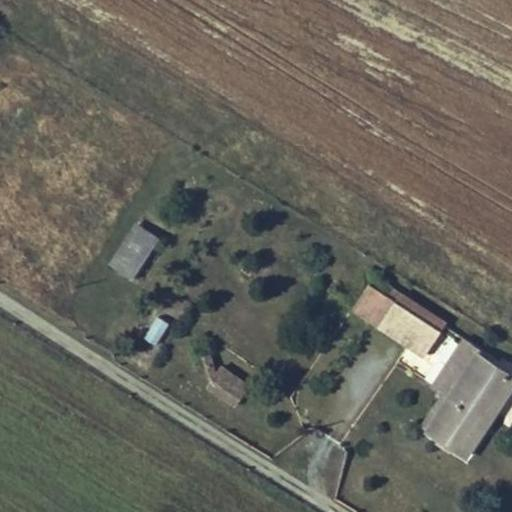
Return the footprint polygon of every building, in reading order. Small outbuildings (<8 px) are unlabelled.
[(137,225),(114,260),(129,270),(152,234),(137,225)] [(383,292),(369,315),(408,340),(426,351),(442,327),(383,292)] [(408,340),(369,315),(365,319),(424,355),(426,351),(408,340)] [(150,316),(141,340),(158,346),(167,323),(150,316)] [(468,338),(450,366),(467,376),(481,354),(486,347),(468,338)] [(511,372),(481,354),(467,376),(508,403),(511,396),(511,372)] [(248,382),(220,364),(205,388),(234,406),(248,382)] [(450,366),(435,389),(451,399),(467,376),(450,366)] [(467,376),(451,399),(493,426),(508,403),(467,376)] [(493,426),(451,399),(428,434),(469,461),(493,426)]
